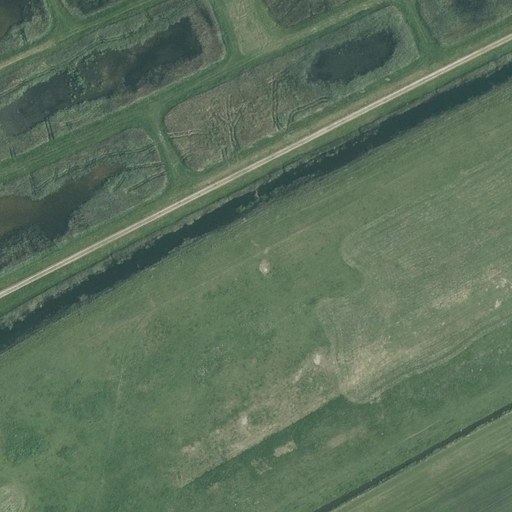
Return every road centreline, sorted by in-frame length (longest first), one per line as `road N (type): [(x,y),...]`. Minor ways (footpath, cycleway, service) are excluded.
road 1 (track): [(0,295),(511,36)]
road 2 (track): [(0,66),(151,0)]
